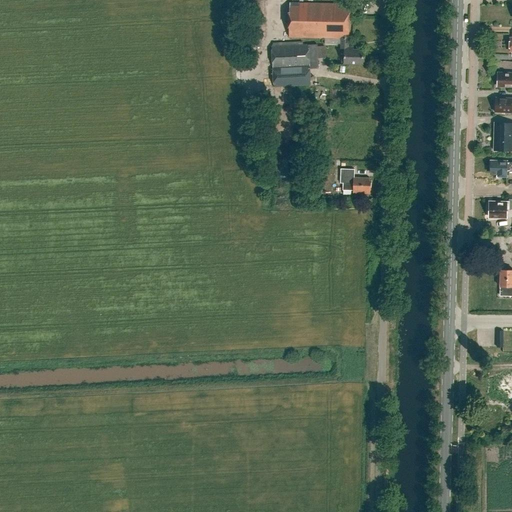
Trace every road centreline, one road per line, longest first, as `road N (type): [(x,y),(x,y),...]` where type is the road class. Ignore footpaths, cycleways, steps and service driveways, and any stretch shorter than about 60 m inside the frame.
road 1 (secondary): [(444,511),(458,0)]
road 2 (unclassified): [(377,511),(390,0)]
